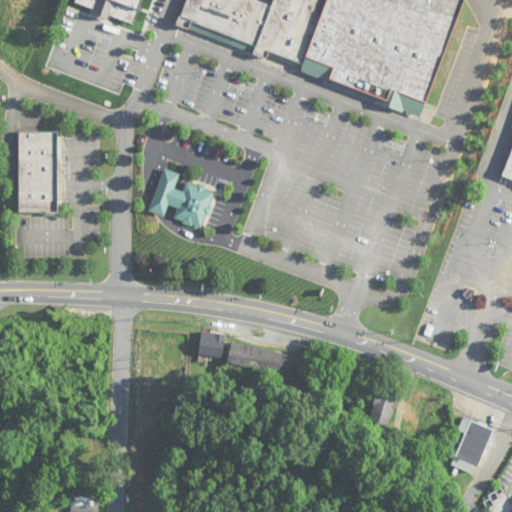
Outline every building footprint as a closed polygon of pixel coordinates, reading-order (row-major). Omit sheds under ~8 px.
[(135,24),(142,0),(76,0),(75,7),(135,24)] [(330,0),(312,51),(343,62),(338,76),(399,98),(403,86),(432,97),(467,0),(330,0)] [(18,214),(58,214),(58,132),(18,132),(18,214)] [(215,190),(186,181),(183,191),(175,189),(180,174),(163,169),(150,212),(165,216),(168,205),(178,208),(175,221),(202,230),(215,190)] [(198,356),(222,359),(225,335),(202,331),(198,356)] [(302,378),(306,357),(231,344),(227,364),(302,378)] [(370,422),(390,428),(400,388),(380,382),(370,422)] [(401,429),(419,436),(432,403),(414,396),(401,429)] [(451,466),(473,475),(493,430),(464,417),(457,431),(465,435),(451,466)] [(289,473),(309,487),(322,468),(301,454),(289,473)] [(78,488),(98,488),(98,463),(78,463),(78,488)] [(0,502),(10,502),(10,473),(0,473),(0,502)] [(47,511),(48,494),(32,494),(32,511),(47,511)] [(99,511),(99,497),(71,497),(71,511),(99,511)]
